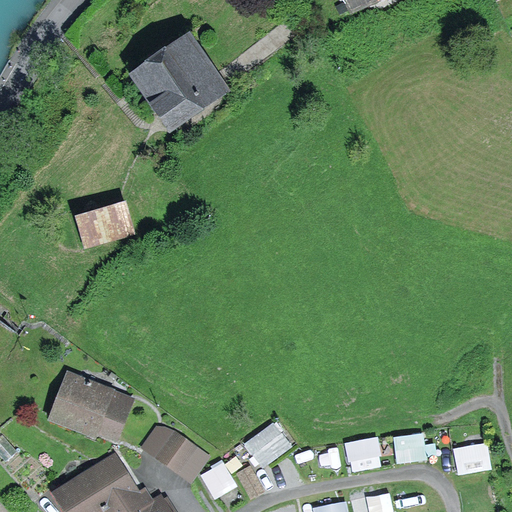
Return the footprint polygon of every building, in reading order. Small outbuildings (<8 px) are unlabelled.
[(345,0),(351,12),(372,3),(373,4),(379,1),(378,0),(345,0)] [(189,48),(142,81),(156,101),(154,103),(170,125),(219,90),(189,48)] [(125,204),(76,219),(85,248),(133,233),(125,204)] [(41,511),(0,468),(0,354),(16,332),(0,321),(7,311),(0,306),(0,511),(41,511)] [(72,378),(65,397),(68,398),(61,417),(115,437),(129,402),(105,392),(90,384),(72,378)] [(293,447),(281,425),(249,444),(262,465),(293,447)] [(426,431),(395,435),(399,462),(430,458),(426,431)] [(158,459),(177,472),(195,446),(176,433),(158,459)] [(379,435),(348,441),(354,470),(384,464),(379,435)] [(488,439),(455,447),(461,473),(494,465),(488,439)] [(217,499),(239,486),(224,459),(201,472),(217,499)] [(103,511),(106,510),(107,511),(142,511),(145,510),(114,461),(61,494),(71,511),(103,511)] [(153,505),(145,510),(142,511),(164,511),(158,502),(153,505)]
